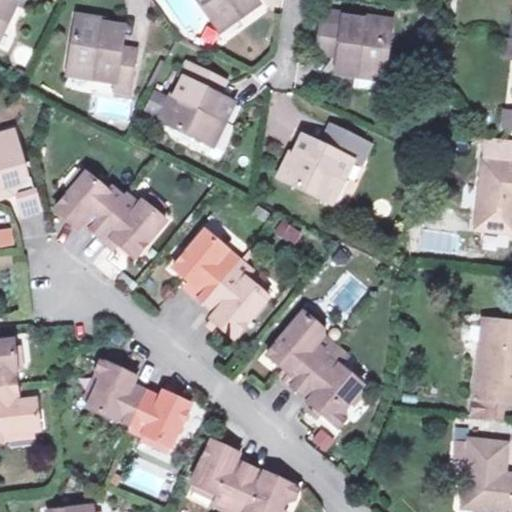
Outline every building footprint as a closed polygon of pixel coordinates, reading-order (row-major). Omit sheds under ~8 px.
[(20,0),(0,0),(0,22),(3,14),(12,18),(20,0)] [(198,0),(219,28),(242,11),(244,16),(260,5),(257,0),(198,0)] [(120,55),(124,40),(127,30),(103,24),(105,18),(81,12),(68,68),(96,73),(96,76),(114,80),(113,87),(129,90),(136,59),(120,55)] [(340,46),(338,64),(337,77),(359,78),(360,72),(388,75),(393,23),(365,19),(364,25),(344,23),(345,16),(325,15),(323,45),(340,46)] [(511,40),(510,40),(503,39),(501,58),(511,58),(511,107),(502,106),(499,125),(511,126),(511,40)] [(120,55),(136,59),(140,43),(124,40),(120,55)] [(321,63),(338,64),(340,46),(323,45),(321,63)] [(211,92),(217,77),(189,65),(183,78),(189,81),(180,99),(171,94),(169,98),(159,119),(211,144),(221,121),(228,125),(237,105),(225,99),(211,92)] [(211,92),(225,99),(232,85),(217,77),(211,92)] [(155,91),(145,111),(159,119),(169,98),(155,91)] [(451,125),(464,126),(465,111),(452,110),(451,125)] [(329,150),(338,131),(330,126),(320,145),(329,150)] [(329,150),(320,145),(301,135),(292,152),(289,150),(275,177),(325,203),(338,177),(342,179),(350,162),(357,166),(367,146),(338,131),(329,150)] [(511,136),(483,133),(473,224),(511,228),(511,227),(511,136)] [(0,184),(9,189),(15,210),(32,205),(23,173),(18,170),(9,140),(0,142),(0,184)] [(402,164),(412,164),(414,148),(405,146),(402,164)] [(56,187),(61,192),(76,174),(71,170),(56,187)] [(73,223),(86,233),(116,197),(103,187),(100,191),(77,172),(76,174),(61,192),(46,210),(64,225),(73,223)] [(451,188),(453,177),(421,172),(419,183),(451,188)] [(415,208),(424,209),(425,194),(417,193),(415,208)] [(116,197),(86,233),(99,244),(104,239),(110,244),(126,258),(157,220),(134,200),(131,204),(118,194),(116,197)] [(205,220),(199,229),(232,250),(238,241),(205,220)] [(0,245),(13,244),(10,226),(0,227),(0,245)] [(195,302),(232,258),(197,229),(165,266),(181,280),(187,285),(183,291),(195,302)] [(106,250),(110,244),(104,239),(99,244),(106,250)] [(261,295),(255,290),(238,277),(243,272),(245,269),(232,258),(195,302),(208,312),(202,317),(203,318),(209,323),(226,337),(261,295)] [(259,285),(243,272),(238,277),(255,290),(259,285)] [(177,286),(183,291),(187,285),(181,280),(177,286)] [(300,306),(296,310),(316,326),(319,322),(300,306)] [(290,390),(329,344),(317,334),(316,327),(316,326),(296,310),(261,354),(277,368),(283,373),(279,378),(277,379),(290,390)] [(209,323),(203,318),(198,323),(205,329),(209,323)] [(511,321),(477,318),(468,396),(498,399),(506,400),(508,381),(511,381),(511,321)] [(0,386),(15,385),(13,370),(15,370),(13,346),(12,339),(0,340),(0,386)] [(341,354),(329,344),(290,390),(303,400),(301,401),(307,406),(315,413),(332,427),(339,418),(338,406),(343,401),(354,387),(357,384),(333,364),(341,354)] [(13,346),(15,370),(21,369),(18,345),(13,346)] [(122,424),(137,390),(123,383),(127,375),(126,375),(119,372),(92,359),(87,370),(88,372),(91,380),(81,401),(78,407),(107,420),(108,417),(122,424)] [(122,365),(119,372),(126,375),(129,369),(122,365)] [(273,373),(279,378),(283,373),(277,368),(273,373)] [(76,399),(81,401),(91,380),(88,372),(76,399)] [(158,384),(155,390),(162,394),(165,387),(158,384)] [(16,401),(15,385),(0,386),(0,442),(2,442),(4,439),(8,433),(32,431),(38,430),(35,399),(16,401)] [(354,387),(343,401),(347,404),(358,390),(354,387)] [(152,396),(137,390),(122,424),(136,430),(135,433),(157,443),(163,445),(182,403),(162,394),(155,390),(154,390),(152,396)] [(498,399),(468,396),(466,415),(495,418),(498,399)] [(312,417),(315,413),(307,406),(304,410),(312,417)] [(33,436),(32,431),(8,433),(4,439),(33,436)] [(154,448),(157,443),(135,433),(133,438),(154,448)] [(461,453),(455,502),(511,508),(511,472),(496,470),(501,441),(464,435),(462,439),(453,438),(451,451),(461,453)] [(216,511),(218,511),(239,468),(226,462),(230,455),(229,454),(221,451),(202,442),(181,484),(208,497),(203,506),(216,511)] [(225,444),(221,451),(229,454),(232,448),(225,444)] [(126,485),(153,494),(159,474),(132,466),(126,485)] [(289,490),(263,478),(255,474),(254,475),(253,474),(239,468),(218,511),(270,511),(272,510),(275,504),(285,500),(289,490)] [(256,468),(253,474),(254,475),(255,474),(263,478),(266,473),(256,468)]
